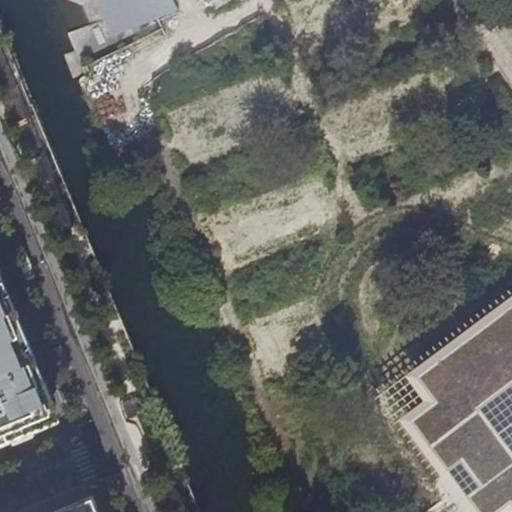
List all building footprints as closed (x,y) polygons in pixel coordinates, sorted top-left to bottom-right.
[(95,0),(111,37),(126,31),(113,0),(95,0)] [(113,0),(126,31),(163,17),(156,0),(113,0)] [(199,0),(204,9),(220,0),(199,0)] [(416,0),(289,0),(284,2),(304,62),(424,23),(416,0)] [(474,58),(326,106),(345,164),(493,116),(474,58)] [(280,72),(161,113),(182,174),(301,133),(280,72)] [(511,160),(361,214),(330,128),(315,134),(373,298),(397,289),(392,275),(511,231),(511,160)] [(204,218),(225,278),(341,238),(320,177),(204,218)] [(364,281),(245,321),(268,387),(386,348),(364,281)] [(53,427),(0,296),(0,448),(42,432),(53,427)] [(511,511),(511,307),(413,380),(431,404),(407,423),(474,511),(511,511)]
